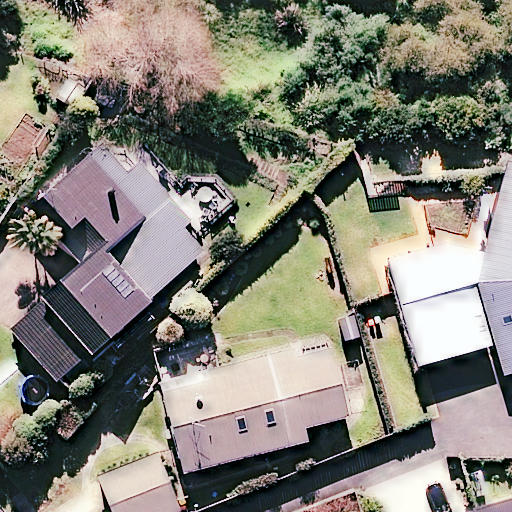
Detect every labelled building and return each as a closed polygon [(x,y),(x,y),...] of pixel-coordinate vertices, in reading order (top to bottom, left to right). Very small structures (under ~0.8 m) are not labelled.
[(219,183),(188,182),(173,195),(137,155),(122,168),(96,139),(37,191),(66,223),(51,237),(67,255),(27,291),(36,301),(6,327),(52,378),(214,233),(206,225),(234,200),(219,183)] [(511,158),(501,156),(474,235),(387,261),(418,361),(490,340),(499,370),(511,366),(511,158)] [(343,415),(324,339),(158,381),(181,470),(301,439),(298,426),(343,415)] [(173,511),(176,511),(154,452),(95,475),(109,511),(173,511)] [(511,511),(511,483),(463,497),(467,511),(511,511)]
